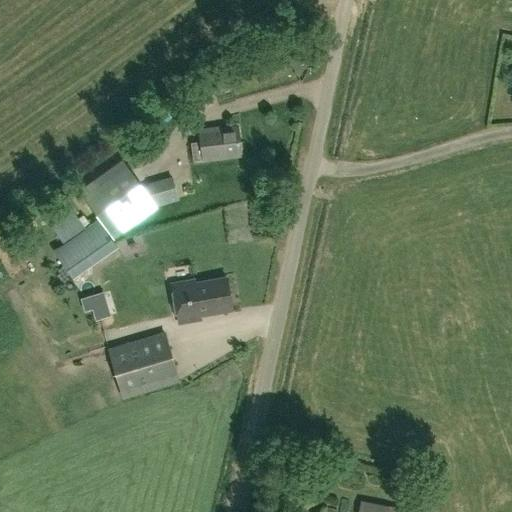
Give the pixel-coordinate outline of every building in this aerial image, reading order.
[(194,162),(242,155),(238,128),(221,130),(221,128),(198,131),(200,143),(191,144),(194,162)] [(123,163),(80,194),(114,240),(127,231),(158,209),(157,207),(141,185),(134,176),(133,177),(123,163)] [(153,192),(163,210),(183,198),(173,181),(153,192)] [(86,227),(65,198),(43,213),(61,243),(86,227)] [(127,235),(130,245),(145,240),(142,230),(127,235)] [(201,315),(232,309),(227,279),(196,285),(195,280),(172,284),(179,323),(201,319),(201,315)] [(98,312),(110,303),(102,294),(91,302),(98,312)] [(164,334),(109,350),(123,398),(178,381),(164,334)] [(397,511),(398,509),(361,502),(358,511),(397,511)]
